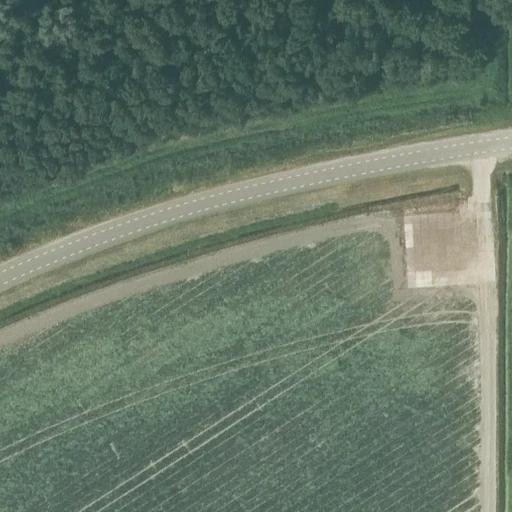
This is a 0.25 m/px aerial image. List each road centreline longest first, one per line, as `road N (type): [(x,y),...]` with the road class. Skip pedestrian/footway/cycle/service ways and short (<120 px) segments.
road 1 (unclassified): [(0,279),(241,194),(511,142)]
road 2 (track): [(473,147),(482,241),(482,511)]
